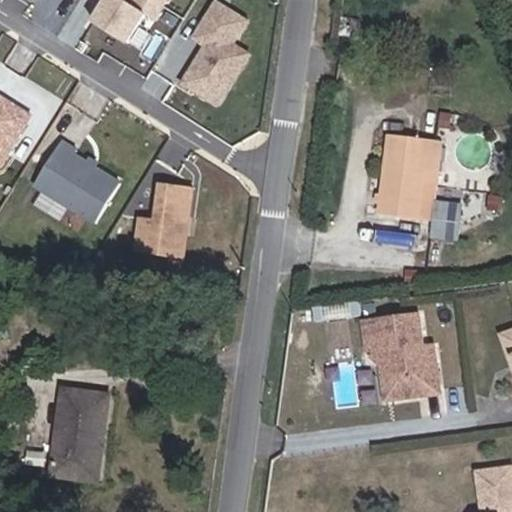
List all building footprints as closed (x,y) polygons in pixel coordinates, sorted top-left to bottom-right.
[(125,50),(143,22),(152,27),(161,13),(139,0),(135,0),(128,11),(110,0),(108,0),(90,29),(125,50)] [(139,0),(161,13),(168,0),(139,0)] [(224,95),(246,61),(229,51),(244,28),(213,8),(190,44),(202,52),(197,60),(200,62),(197,68),(194,66),(178,90),(202,104),(212,88),(224,95)] [(29,75),(60,94),(72,74),(41,56),(29,75)] [(0,146),(10,153),(42,102),(4,78),(0,83),(0,146)] [(213,112),(224,95),(212,88),(202,104),(213,112)] [(439,142),(390,136),(381,215),(429,221),(439,142)] [(0,169),(10,153),(0,146),(0,169)] [(91,230),(116,191),(93,176),(87,172),(70,162),(73,158),(59,149),(31,193),(91,230)] [(96,172),(89,168),(87,172),(93,176),(96,172)] [(193,188),(165,184),(160,220),(144,218),(140,251),(185,257),(193,188)] [(439,198),(436,236),(460,238),(463,201),(439,198)] [(61,225),(23,257),(40,263),(71,236),(61,225)] [(425,360),(424,346),(419,315),(366,323),(369,349),(384,348),(386,358),(382,367),(387,401),(441,394),(436,358),(425,360)] [(425,360),(436,358),(434,344),(424,346),(425,360)] [(109,398),(64,392),(53,476),(96,483),(109,398)] [(511,511),(506,472),(479,476),(484,511),(511,511)]
